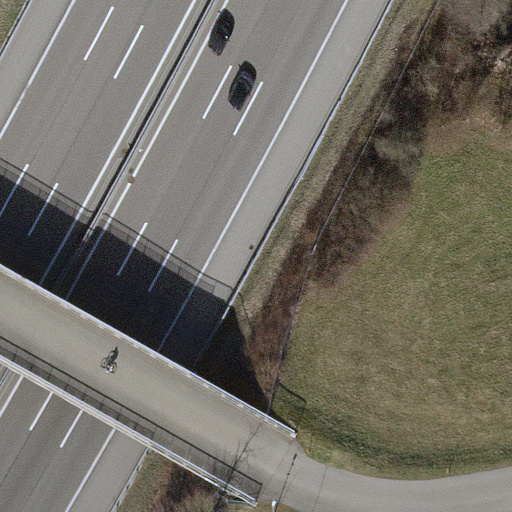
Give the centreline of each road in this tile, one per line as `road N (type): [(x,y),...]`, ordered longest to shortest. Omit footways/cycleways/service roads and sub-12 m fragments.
road 1 (motorway): [(6,511),(289,0)]
road 2 (residential): [(0,313),(320,491),(397,508),(490,500)]
road 3 (motorway): [(135,0),(0,249)]
